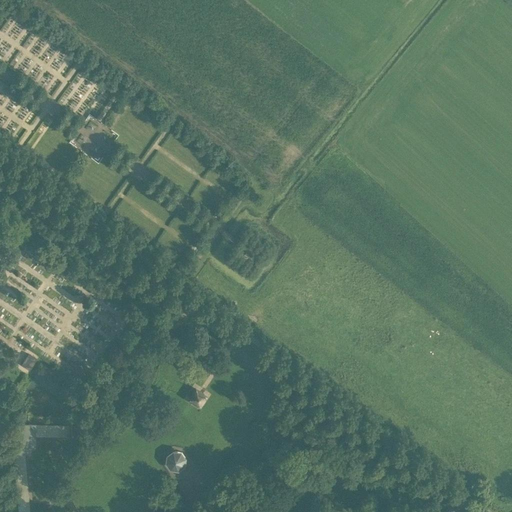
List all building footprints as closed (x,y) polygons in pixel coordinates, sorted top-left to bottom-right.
[(209,351),(202,355),(208,367),(215,362),(209,351)] [(36,359),(28,353),(21,364),(27,369),(29,370),(36,359)] [(195,386),(187,399),(200,407),(208,394),(202,391),(195,386)] [(22,423),(12,439),(12,454),(13,454),(17,511),(29,511),(24,453),(29,453),(35,443),(35,435),(71,436),(71,424),(36,424),(36,423),(22,423)] [(170,449),(163,455),(163,462),(168,469),(177,470),(185,464),(185,457),(179,450),(170,449)]
